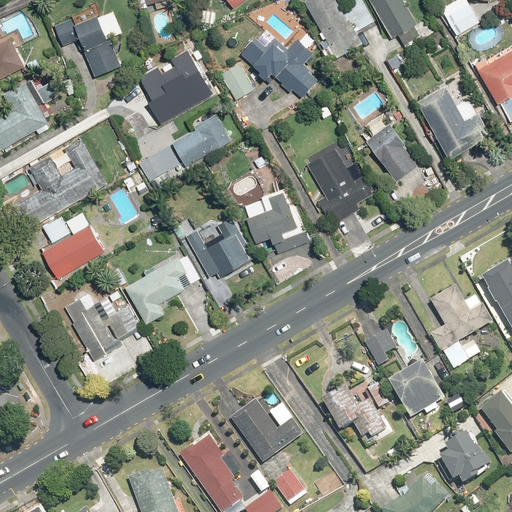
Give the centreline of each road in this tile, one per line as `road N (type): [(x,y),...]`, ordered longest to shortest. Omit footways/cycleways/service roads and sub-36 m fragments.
road 1 (secondary): [(81,434),(511,191)]
road 2 (residential): [(81,434),(0,289)]
road 3 (unknown): [(0,161),(93,110),(101,74)]
